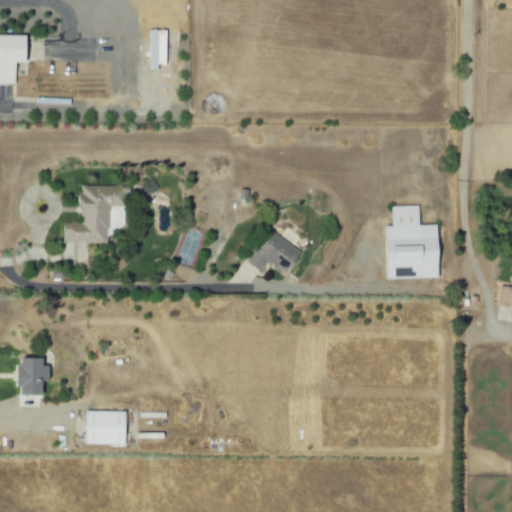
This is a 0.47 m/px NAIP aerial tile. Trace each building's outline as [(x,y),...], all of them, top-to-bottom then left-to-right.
[(145,30),(144,69),(155,70),(155,64),(163,64),(164,30),(145,30)] [(0,34),(19,35),(18,62),(10,62),(10,83),(0,82),(0,34)] [(58,242),(104,244),(105,207),(117,207),(118,186),(75,185),(74,223),(59,222),(58,242)] [(432,278),(431,225),(414,225),(414,206),(387,206),(387,226),(379,226),(380,279),(432,278)] [(263,263),(282,273),(295,249),(263,232),(245,265),(257,272),(263,263)] [(511,277),(507,277),(506,287),(497,286),(496,305),(511,306),(511,277)] [(34,395),(34,381),(42,381),(42,367),(34,366),(35,359),(10,358),(9,395),(34,395)] [(79,444),(121,445),(121,412),(80,411),(79,444)]
